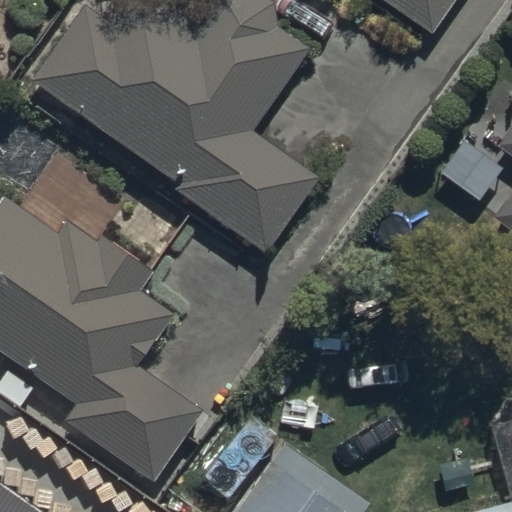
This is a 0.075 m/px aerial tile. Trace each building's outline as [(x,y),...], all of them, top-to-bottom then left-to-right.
[(73,0),(27,64),(266,235),(319,160),(255,115),(308,40),(251,0),(111,0),(105,8),(94,0),(73,0)] [(435,0),(403,0),(425,15),(435,0)] [(511,160),(484,199),(511,219),(511,98),(488,131),(511,148),(511,160)] [(62,195),(48,214),(0,179),(0,353),(151,461),(199,394),(136,349),(170,302),(136,277),(150,258),(62,195)] [(511,507),(493,511),(511,511),(511,423),(494,428),(511,498),(511,507)] [(280,429),(219,511),(354,511),(369,492),(280,429)] [(0,511),(45,511),(0,480),(0,511)]
